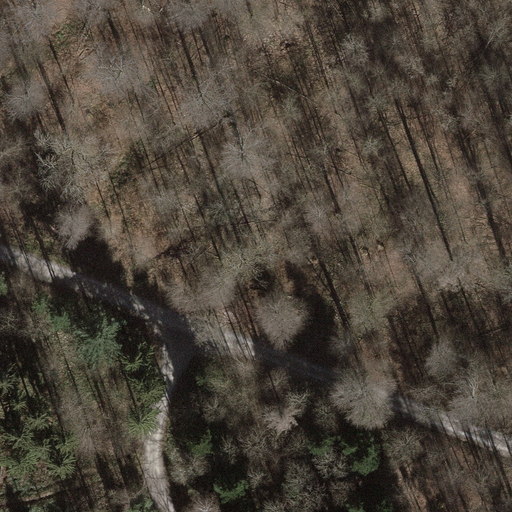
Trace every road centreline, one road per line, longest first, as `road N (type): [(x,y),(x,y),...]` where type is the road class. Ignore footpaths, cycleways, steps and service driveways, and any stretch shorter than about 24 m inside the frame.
road 1 (track): [(511,445),(187,326)]
road 2 (track): [(187,326),(0,253)]
road 3 (track): [(168,511),(153,454),(156,422),(187,326)]
